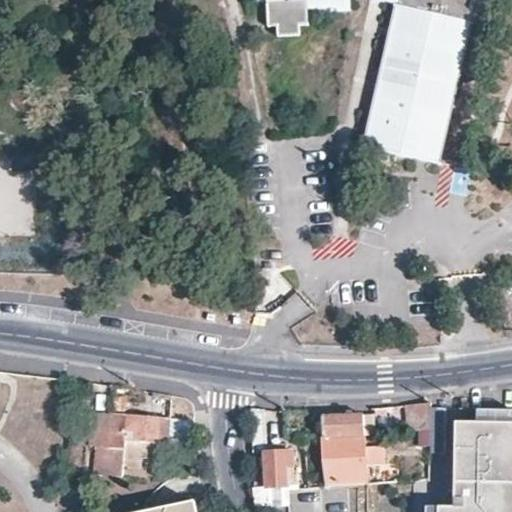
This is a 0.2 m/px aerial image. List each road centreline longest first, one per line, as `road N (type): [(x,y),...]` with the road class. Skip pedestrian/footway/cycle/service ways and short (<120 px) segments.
road 1 (secondary): [(225,372),(386,377),(511,362)]
road 2 (secondary): [(0,338),(225,372)]
road 3 (residential): [(225,372),(240,511)]
